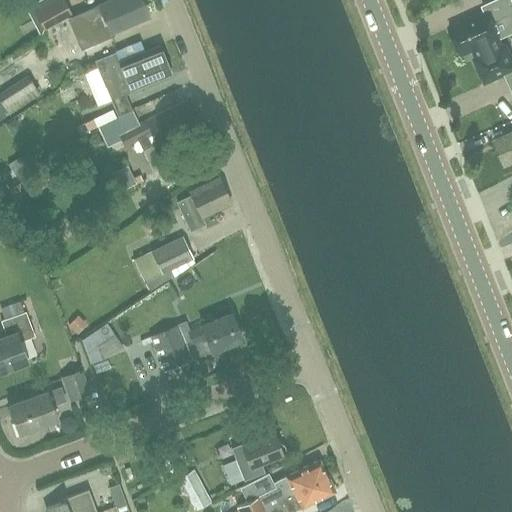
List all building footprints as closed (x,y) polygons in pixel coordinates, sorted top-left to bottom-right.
[(36,0),(30,3),(43,29),(72,14),(64,0),(36,0)] [(82,46),(112,33),(110,29),(147,13),(141,0),(105,0),(99,3),(100,4),(91,7),(70,18),(77,34),(82,46)] [(449,27),(461,55),(474,49),(478,57),(474,59),(485,83),(505,74),(508,80),(511,78),(511,55),(506,43),(502,45),(499,37),(510,32),(511,27),(511,24),(508,15),(511,12),(511,1),(511,0),(495,0),(484,5),(486,10),(449,27)] [(171,74),(159,44),(119,61),(116,52),(95,61),(111,100),(171,74)] [(0,118),(40,93),(27,74),(0,91),(0,118)] [(97,128),(107,146),(121,140),(124,147),(137,140),(142,151),(143,150),(152,168),(176,156),(169,141),(197,126),(184,100),(138,123),(132,110),(117,118),(97,128)] [(97,128),(117,118),(112,109),(83,123),(87,131),(97,127),(97,128)] [(504,163),(511,159),(511,131),(494,139),(504,163)] [(42,194),(65,185),(61,175),(38,184),(42,194)] [(189,230),(204,223),(201,217),(230,202),(218,178),(189,192),(190,195),(176,202),(189,230)] [(147,288),(173,276),(194,262),(181,236),(133,259),(147,288)] [(35,336),(25,312),(1,321),(6,335),(0,337),(0,371),(27,361),(20,342),(35,336)] [(211,351),(242,337),(232,313),(200,326),(201,327),(189,332),(193,343),(206,338),(211,351)] [(90,362),(102,358),(97,345),(113,334),(106,323),(82,339),(90,362)] [(164,369),(192,358),(178,323),(150,334),(164,369)] [(70,399),(89,393),(80,370),(62,377),(70,399)] [(65,400),(60,388),(47,393),(46,391),(8,405),(18,432),(56,418),(51,406),(65,400)] [(60,424),(62,430),(68,433),(74,431),(76,425),(74,419),(68,417),(62,419),(60,424)] [(264,471),(260,461),(287,451),(284,443),(283,443),(278,441),(273,430),(240,443),(231,447),(243,480),(264,471)] [(280,499),(327,475),(319,459),(273,482),(276,487),(237,507),(238,509),(231,511),(264,511),(268,510),(280,499)] [(195,507),(209,499),(192,469),(178,476),(195,507)] [(268,510),(264,511),(290,511),(301,507),(302,508),(335,490),(327,475),(280,499),(268,510)] [(115,506),(125,502),(118,483),(108,487),(115,506)] [(94,511),(97,511),(88,487),(59,498),(60,500),(46,505),(48,511),(94,511)] [(128,511),(125,502),(115,506),(117,511),(128,511)]
